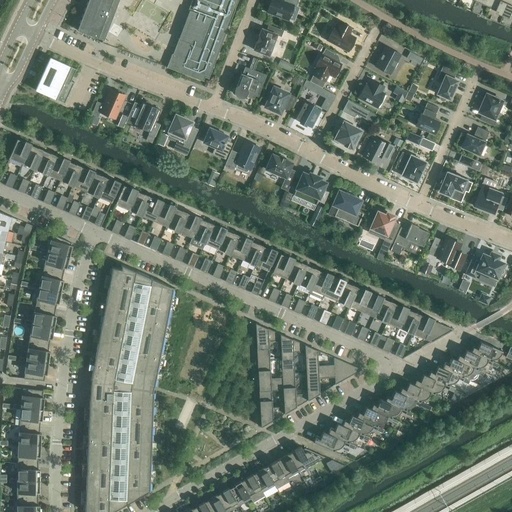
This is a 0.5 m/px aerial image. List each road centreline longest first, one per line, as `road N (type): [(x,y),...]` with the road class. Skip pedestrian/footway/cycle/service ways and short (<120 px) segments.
road 1 (residential): [(402,365),(93,232)]
road 2 (residential): [(150,511),(402,365)]
road 3 (residential): [(53,511),(56,383),(93,232)]
road 4 (residential): [(212,109),(35,35)]
road 5 (residential): [(312,153),(377,30)]
road 6 (residential): [(419,206),(475,79)]
